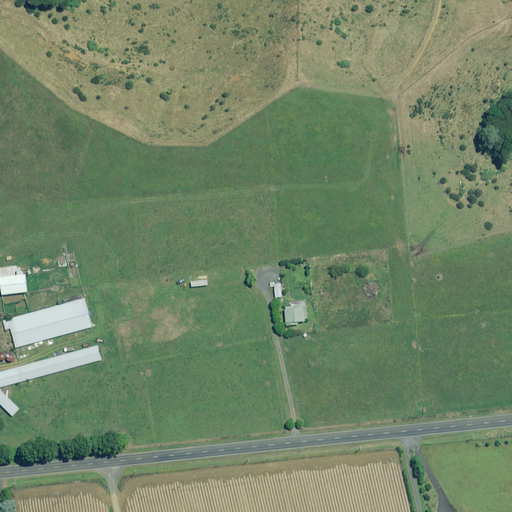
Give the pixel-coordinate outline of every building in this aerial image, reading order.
[(30,268),(5,270),(7,298),(32,296),(30,268)] [(280,284),(274,285),(275,298),(282,297),(280,284)] [(298,322),(305,321),(305,319),(307,318),(306,304),(302,305),(302,301),(291,302),(292,307),(285,307),(286,326),(298,325),(298,322)] [(90,305),(14,323),(21,351),(97,333),(90,305)] [(14,354),(14,353),(13,353),(12,352),(11,352),(10,352),(9,352),(8,352),(8,353),(7,353),(7,354),(6,355),(6,356),(6,357),(6,358),(7,359),(7,360),(8,360),(9,361),(10,361),(11,361),(12,361),(13,360),(14,360),(14,359),(15,358),(15,357),(15,356),(15,355),(14,354)] [(104,354),(0,376),(0,390),(107,367),(104,354)]
